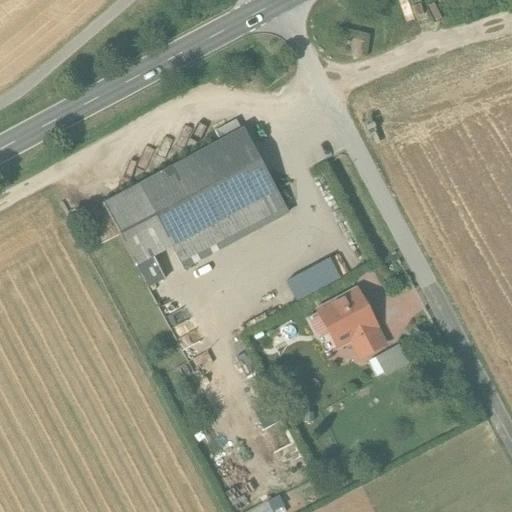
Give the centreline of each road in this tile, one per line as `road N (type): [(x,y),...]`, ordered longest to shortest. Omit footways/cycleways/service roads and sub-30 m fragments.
road 1 (track): [(511,437),(322,88)]
road 2 (track): [(0,206),(171,121),(227,106),(269,110),(322,88)]
road 3 (secondary): [(0,156),(295,0)]
road 4 (track): [(322,88),(511,25)]
road 5 (track): [(131,0),(0,105)]
